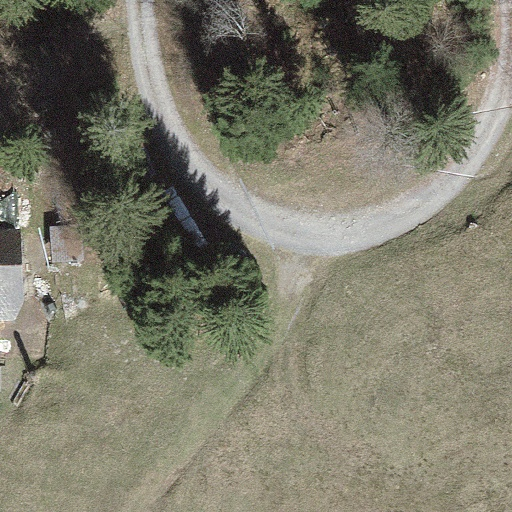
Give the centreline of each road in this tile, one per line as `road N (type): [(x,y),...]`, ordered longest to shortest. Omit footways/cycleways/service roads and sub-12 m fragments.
road 1 (track): [(511,88),(506,112),(391,216),(273,224),(189,152),(144,35),(143,0)]
road 2 (track): [(157,511),(299,317),(322,221)]
